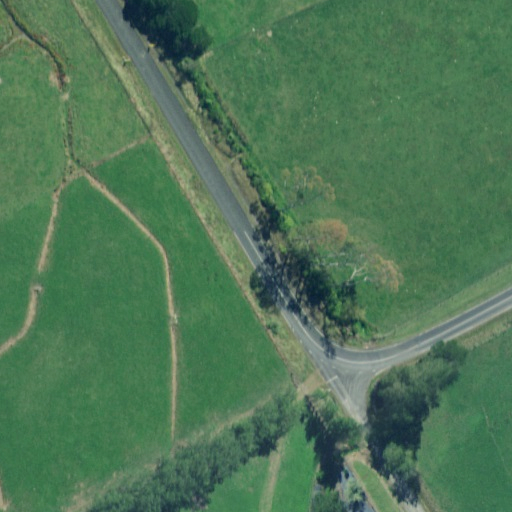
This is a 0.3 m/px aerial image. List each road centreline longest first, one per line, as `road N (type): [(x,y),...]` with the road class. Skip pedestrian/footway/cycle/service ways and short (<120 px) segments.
road 1 (unclassified): [(105,0),(306,336),(342,361)]
road 2 (unclassified): [(342,361),(398,356),(511,296)]
road 3 (unclassified): [(417,511),(336,377),(342,361)]
